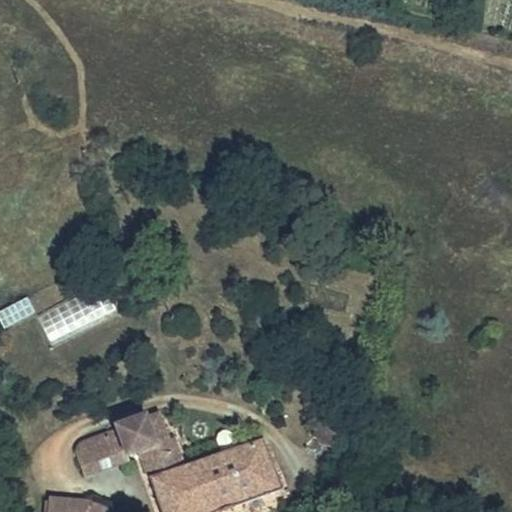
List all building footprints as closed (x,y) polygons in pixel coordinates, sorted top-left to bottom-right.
[(26,300),(0,314),(0,321),(4,330),(34,314),(26,300)] [(38,327),(33,318),(15,327),(21,336),(38,327)] [(340,398),(336,408),(352,414),(356,402),(340,398)] [(352,414),(336,408),(324,444),(339,449),(352,414)] [(169,439),(159,412),(146,417),(155,444),(169,439)] [(163,511),(223,511),(282,491),(263,437),(236,447),(231,433),(227,428),(221,428),(217,432),(216,438),(222,452),(184,466),(173,437),(169,439),(155,444),(146,417),(117,428),(119,431),(129,461),(131,460),(130,457),(142,452),(163,511)] [(129,461),(119,431),(88,443),(83,446),(81,449),(80,454),(88,476),(129,461)] [(112,511),(91,503),(91,504),(51,500),(49,511),(112,511)]
